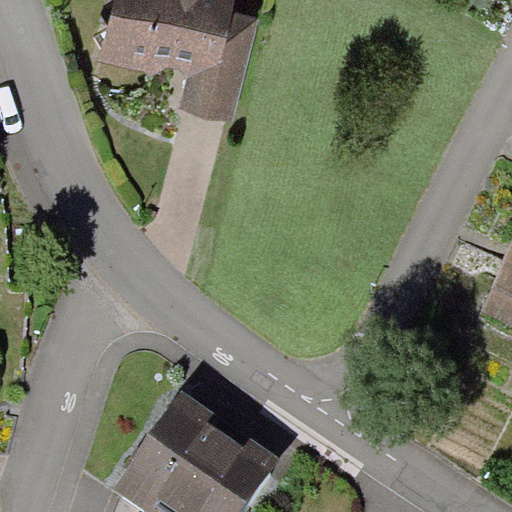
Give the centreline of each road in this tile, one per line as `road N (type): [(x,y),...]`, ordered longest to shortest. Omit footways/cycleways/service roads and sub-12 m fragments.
road 1 (residential): [(511,64),(322,415)]
road 2 (residential): [(8,0),(72,172),(126,259)]
road 3 (residential): [(126,259),(70,357),(22,511)]
road 4 (residential): [(126,259),(322,415)]
road 5 (residential): [(322,415),(461,511)]
